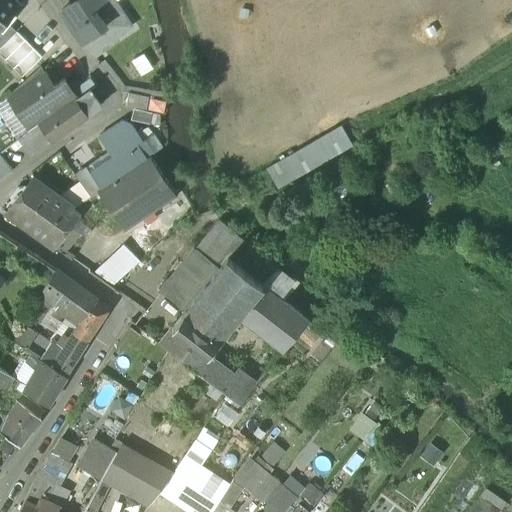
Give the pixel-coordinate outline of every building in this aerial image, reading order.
[(0,0),(0,28),(5,22),(19,6),(11,0),(0,0)] [(69,0),(73,4),(62,12),(73,30),(92,54),(130,26),(113,0),(69,0)] [(5,22),(0,28),(0,48),(17,33),(5,22)] [(24,41),(17,33),(0,48),(0,53),(6,59),(24,41)] [(33,49),(24,41),(6,59),(14,67),(33,49)] [(41,57),(33,49),(14,67),(22,76),(41,57)] [(64,80),(53,87),(40,67),(8,97),(30,131),(38,125),(76,99),(72,92),(64,80)] [(90,80),(72,92),(76,99),(89,91),(95,87),(90,80)] [(102,97),(95,87),(89,91),(96,101),(102,97)] [(96,101),(89,91),(77,99),(88,115),(100,107),(96,101)] [(132,94),(129,106),(138,108),(135,121),(161,126),(167,101),(132,94)] [(76,99),(38,125),(51,142),(88,116),(88,115),(77,99),(76,99)] [(114,129),(100,138),(110,154),(117,149),(116,147),(131,137),(123,124),(114,129)] [(30,131),(18,140),(32,157),(51,142),(38,125),(30,131)] [(351,146),(341,128),(288,158),(299,176),(351,146)] [(131,137),(116,147),(117,149),(110,154),(88,168),(102,188),(146,159),(131,137)] [(0,181),(13,172),(0,155),(0,181)] [(102,188),(96,192),(123,232),(176,197),(149,157),(102,188)] [(299,176),(288,158),(268,170),(278,189),(299,176)] [(88,168),(76,176),(90,196),(96,192),(102,188),(88,168)] [(73,209),(33,177),(7,214),(55,249),(71,229),(81,216),(72,209),(73,209)] [(73,209),(72,209),(81,216),(81,215),(94,208),(88,198),(73,209)] [(219,220),(194,249),(200,254),(209,242),(284,301),(300,282),(219,220)] [(79,236),(71,229),(55,249),(64,255),(79,236)] [(194,249),(175,273),(200,292),(228,257),(209,242),(200,254),(194,249)] [(124,246),(98,271),(116,285),(139,264),(139,263),(124,246)] [(184,313),(172,328),(211,352),(212,351),(239,316),(264,285),(228,257),(200,292),(184,313)] [(0,291),(2,293),(12,278),(0,269),(0,291)] [(85,294),(56,270),(46,286),(61,297),(68,301),(70,298),(90,312),(97,302),(85,294)] [(175,273),(160,293),(184,313),(200,292),(175,273)] [(309,321),(264,285),(239,316),(284,351),(309,321)] [(61,297),(46,286),(38,298),(51,307),(54,303),(56,304),(61,297)] [(90,312),(70,298),(68,301),(61,297),(56,304),(58,305),(55,309),(60,312),(63,309),(80,321),(90,312)] [(51,307),(38,298),(26,317),(34,322),(39,317),(43,320),(51,307)] [(90,312),(80,321),(74,332),(88,343),(109,311),(97,302),(90,312)] [(34,336),(20,327),(12,340),(25,348),(34,336)] [(211,352),(172,328),(159,345),(195,372),(211,352)] [(88,343),(74,332),(64,348),(52,367),(67,377),(88,343)] [(25,348),(12,340),(2,358),(0,360),(0,369),(13,380),(32,353),(25,348)] [(52,341),(40,359),(42,360),(52,367),(64,348),(52,341)] [(214,357),(212,351),(211,352),(195,372),(221,392),(234,376),(214,357)] [(52,367),(42,360),(25,390),(48,408),(67,377),(52,367)] [(13,380),(0,369),(0,387),(5,391),(13,380)] [(234,376),(221,392),(240,405),(256,386),(239,370),(234,376)] [(383,409),(375,403),(352,434),(363,442),(376,425),(374,423),(383,409)] [(7,420),(0,428),(0,432),(19,449),(41,421),(19,404),(7,420)] [(65,437),(57,452),(74,461),(82,447),(65,437)] [(185,456),(201,466),(212,450),(196,440),(185,456)] [(278,466),(290,452),(278,441),(266,456),(278,466)] [(172,475),(121,445),(102,480),(148,506),(172,475)] [(47,458),(26,501),(43,510),(67,461),(51,452),(47,458)] [(172,475),(217,504),(230,485),(201,466),(185,456),(172,475)] [(278,482),(250,459),(234,480),(262,503),(278,482)] [(191,511),(212,511),(217,504),(172,475),(160,492),(191,511)] [(107,491),(99,487),(95,495),(103,499),(107,491)] [(323,497),(311,488),(302,500),(313,509),(323,497)] [(221,498),(212,511),(230,511),(227,510),(230,505),(221,498)] [(310,511),(313,509),(302,500),(291,511),(310,511)] [(47,511),(43,510),(26,501),(20,511),(47,511)]
